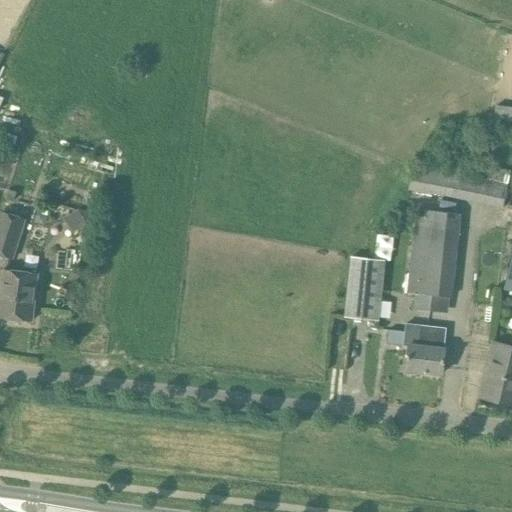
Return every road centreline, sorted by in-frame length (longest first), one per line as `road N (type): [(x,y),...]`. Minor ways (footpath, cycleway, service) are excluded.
road 1 (residential): [(511,431),(0,370)]
road 2 (secondary): [(128,511),(0,494)]
